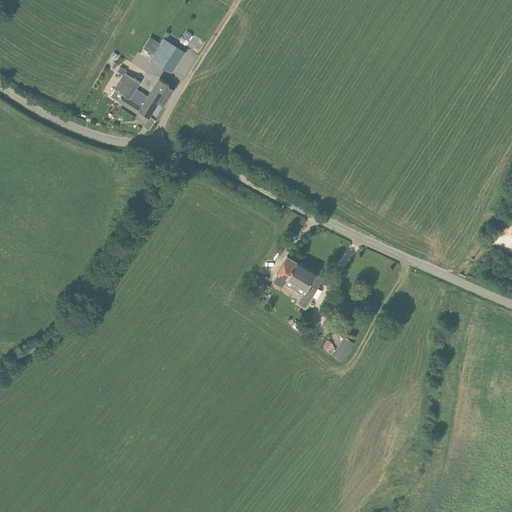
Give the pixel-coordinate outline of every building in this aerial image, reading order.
[(176,46),(164,38),(149,61),(162,68),(171,71),(172,72),(182,56),(181,56),(182,54),(184,52),(185,52),(176,46)] [(140,111),(143,106),(130,97),(135,88),(136,89),(140,82),(125,73),(126,70),(120,67),(118,71),(123,74),(114,88),(115,89),(111,96),(130,108),(138,113),(140,111)] [(160,78),(157,82),(166,88),(158,101),(159,101),(158,102),(163,105),(174,89),(170,87),(170,86),(169,86),(168,85),(169,83),(160,78)] [(153,110),(158,102),(159,101),(158,101),(166,88),(157,82),(155,86),(148,97),(136,89),(135,88),(130,97),(143,106),(140,111),(149,116),(153,110)] [(155,120),(149,116),(143,125),(149,129),(155,120)] [(287,256),(272,282),(282,287),(284,284),(301,294),(304,292),(305,292),(307,289),(317,272),(287,256)] [(323,276),(317,272),(307,289),(305,292),(298,303),(304,307),(311,297),(312,297),(323,276)] [(342,362),(354,342),(344,337),(340,345),(339,345),(332,355),(342,362)]
